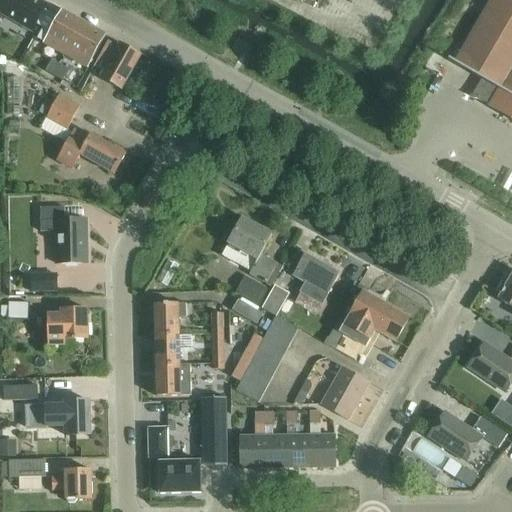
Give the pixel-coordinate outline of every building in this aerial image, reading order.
[(36,0),(0,0),(0,14),(32,32),(36,25),(43,29),(37,40),(42,43),(57,17),(45,10),(47,6),(36,0)] [(511,0),(492,0),(455,63),(449,60),(448,61),(481,80),(471,97),(470,96),(469,98),(511,114),(511,0)] [(42,43),(42,44),(65,57),(82,24),(60,12),(57,17),(42,43)] [(82,24),(65,57),(88,70),(106,36),(82,24)] [(139,56),(118,44),(98,80),(119,91),(139,56)] [(52,61),(46,72),(54,77),(60,65),(52,61)] [(13,66),(5,64),(6,79),(21,78),(20,65),(13,66)] [(60,65),(54,77),(62,81),(68,70),(60,65)] [(66,131),(78,110),(57,98),(54,103),(46,117),(45,120),(66,131)] [(46,99),(38,112),(46,117),(54,103),(46,99)] [(113,176),(125,155),(122,153),(124,151),(114,145),(112,148),(90,135),(86,143),(75,137),(65,154),(59,164),(70,171),(79,156),(113,176)] [(38,221),(40,221),(41,233),(54,233),(55,264),(85,263),(84,220),(63,220),(62,206),(38,207),(38,221)] [(266,286),(277,267),(259,257),(271,236),(240,219),(227,244),(257,261),(248,277),(266,286)] [(299,265),(291,278),(304,286),(300,294),(322,306),(326,299),(340,275),(322,265),(305,255),(299,265)] [(511,275),(497,301),(511,309),(511,275)] [(31,276),(31,293),(57,292),(57,276),(31,276)] [(235,295),(255,307),(265,288),(244,277),(235,295)] [(359,286),(344,313),(376,333),(391,342),(405,317),(383,305),(386,301),(359,286)] [(274,287),(261,310),(276,319),(289,295),(274,287)] [(28,320),(28,304),(8,303),(8,320),(28,320)] [(262,318),(263,316),(239,303),(233,313),(257,326),(268,332),(270,329),(273,324),(262,318)] [(155,337),(179,337),(179,321),(186,320),(186,306),(154,307),(155,337)] [(87,309),(61,310),(61,315),(48,315),(49,346),(63,346),(63,340),(88,339),(87,309)] [(327,340),(324,346),(355,363),(358,356),(361,357),(374,334),(375,334),(376,333),(344,313),(329,340),(327,340)] [(214,344),(224,343),(223,315),(212,315),(212,336),(214,336),(214,344)] [(276,319),(273,324),(270,329),(292,341),(298,331),(276,319)] [(265,339),(286,352),(292,341),(270,329),(268,332),(268,333),(265,339)] [(214,336),(212,336),(212,357),(224,357),(224,343),(214,344),(214,336)] [(179,337),(155,337),(156,367),(180,367),(179,337)] [(259,349),(280,362),(286,352),(265,339),(259,349)] [(468,369),(504,394),(511,383),(511,360),(510,363),(484,345),(468,369)] [(253,359),(275,372),(280,362),(259,349),(253,359)] [(224,357),(212,357),(212,373),(224,373),(224,357)] [(247,370),(269,382),(275,372),(253,359),(247,370)] [(12,365),(4,369),(8,377),(16,373),(12,365)] [(180,367),(156,367),(156,398),(180,398),(180,397),(191,396),(190,365),(180,366),(180,367)] [(269,382),(247,370),(235,391),(257,403),(269,382)] [(360,393),(366,383),(344,370),(322,407),(348,423),(364,395),(360,393)] [(309,383),(307,381),(294,403),(301,407),(311,387),(309,383)] [(5,403),(39,401),(39,389),(4,390),(5,403)] [(227,399),(202,399),(203,433),(227,433),(227,399)] [(511,408),(501,401),(491,415),(511,429),(511,408)] [(65,406),(29,407),(29,429),(66,428),(66,437),(91,436),(90,402),(65,403),(65,406)] [(273,413),(254,414),(255,426),(273,425),(273,413)] [(286,413),(286,426),(296,425),(296,413),(286,413)] [(309,413),(310,425),(320,425),(319,413),(309,413)] [(444,415),(428,439),(465,463),(481,439),(498,450),(507,437),(480,419),(471,432),(444,415)] [(168,429),(148,430),(149,459),(160,459),(160,464),(159,464),(160,495),(200,494),(200,463),(168,463),(168,459),(168,429)] [(334,437),(311,438),(311,470),(335,469),(334,437)] [(287,438),(264,439),(264,470),(288,470),(287,438)] [(311,438),(287,438),(288,470),(311,470),(311,438)] [(240,439),(241,471),(264,470),(264,439),(240,439)] [(16,441),(0,441),(0,453),(0,458),(16,457),(16,441)] [(45,461),(8,462),(8,479),(45,479),(45,461)] [(464,468),(456,479),(470,488),(478,477),(464,468)] [(77,501),(92,501),(91,472),(65,472),(65,480),(52,480),(52,493),(66,492),(66,502),(67,502),(70,505),(75,505),(77,501)]
